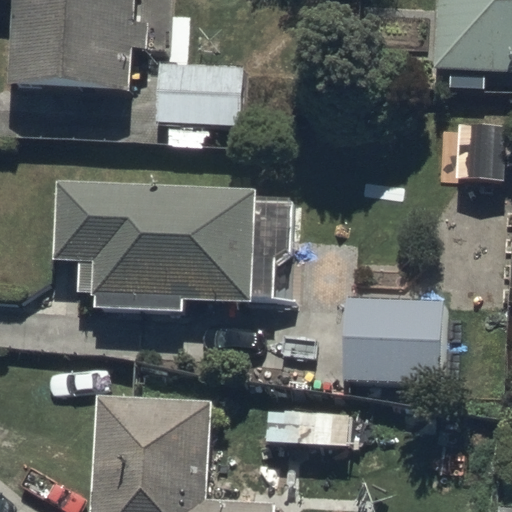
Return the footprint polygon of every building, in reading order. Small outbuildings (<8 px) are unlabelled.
[(140,0),(18,0),(13,89),(135,96),(138,52),(151,52),(153,26),(139,25),(140,0)] [(511,0),(443,0),(441,84),(511,86),(511,0)] [(244,74),(159,72),(159,134),(243,137),(244,74)] [(257,193),(61,184),(58,263),(86,264),(84,293),(252,301),(257,193)] [(445,310),(349,307),(348,391),(442,394),(445,310)] [(216,405),(100,398),(93,511),(276,511),(277,508),(211,504),(216,405)]
